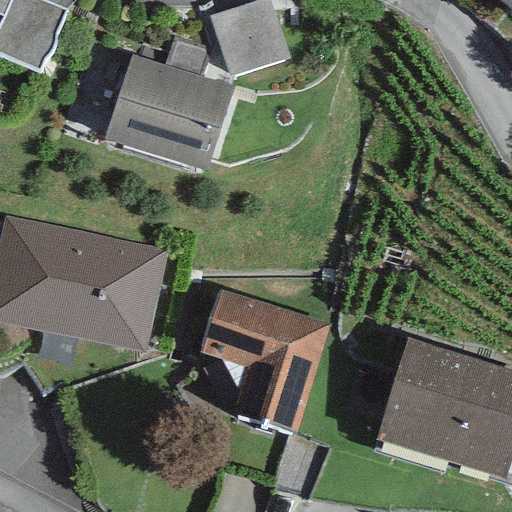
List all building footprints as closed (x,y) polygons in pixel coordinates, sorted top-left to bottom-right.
[(66,19),(21,0),(14,0),(0,34),(0,69),(39,86),(43,73),(48,68),(52,59),(56,53),(55,47),(66,19)] [(0,0),(0,34),(14,0),(0,0)] [(511,0),(477,0),(511,25),(511,0)] [(266,3),(209,22),(232,89),(289,70),(266,3)] [(234,96),(198,85),(210,52),(174,40),(163,74),(131,64),(103,152),(207,185),(234,96)] [(168,253),(4,218),(2,227),(0,226),(0,336),(143,367),(168,253)] [(329,330),(221,297),(201,364),(246,377),(232,422),(296,441),(329,330)] [(511,461),(511,377),(407,346),(375,451),(503,490),(511,461)]
